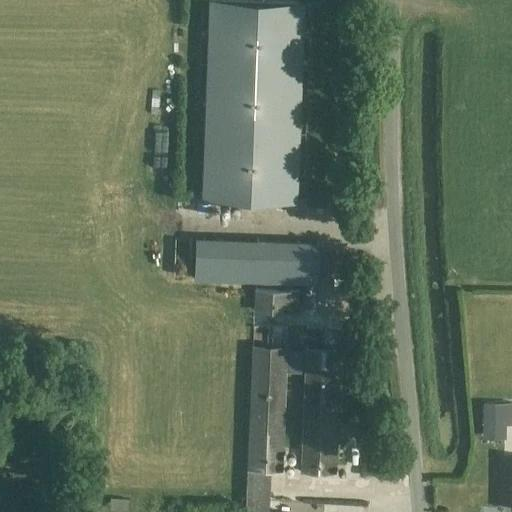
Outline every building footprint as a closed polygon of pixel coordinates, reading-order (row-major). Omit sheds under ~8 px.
[(236,0),(223,0),(216,198),(282,201),(289,2),(236,0)] [(175,255),(174,278),(192,279),(193,237),(172,236),(171,255),(175,255)] [(255,281),(317,283),(318,241),(257,240),(255,281)] [(307,328),(287,327),(288,313),(297,313),(298,291),(255,290),(248,470),(281,472),(285,373),(305,374),(301,472),(334,474),(340,329),(307,328)] [(483,403),(482,425),(506,426),(511,426),(511,404),(506,404),(483,403)] [(258,511),(268,511),(270,472),(248,471),(246,511),(258,511)]
